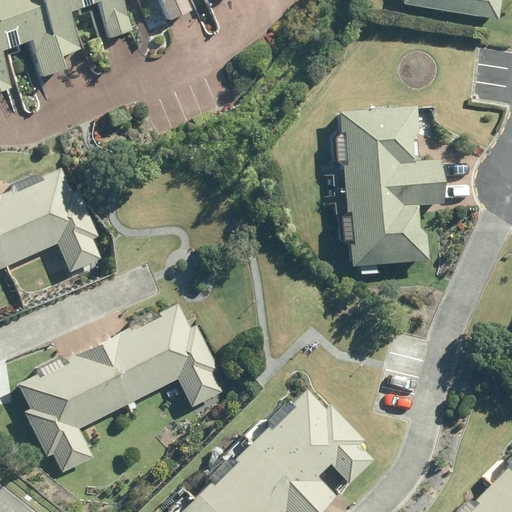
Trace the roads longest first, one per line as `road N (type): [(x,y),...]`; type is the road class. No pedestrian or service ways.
road 1 (residential): [(511,195),(444,340),(412,464),(368,511)]
road 2 (residential): [(0,131),(50,124),(220,49),(281,0)]
